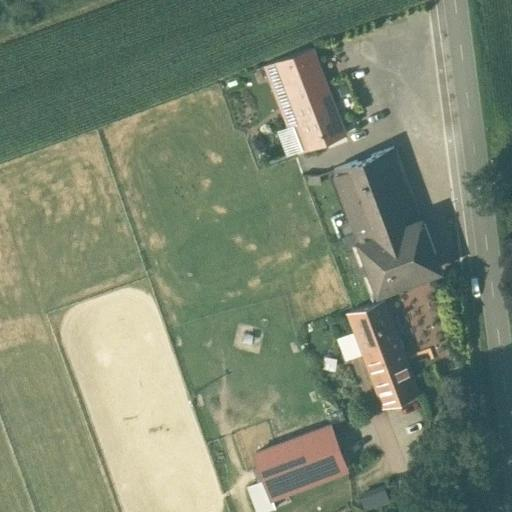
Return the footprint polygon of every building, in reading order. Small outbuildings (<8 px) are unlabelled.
[(312,45),(266,61),(298,151),(344,134),(312,45)] [(393,146),(333,168),(350,211),(334,216),(357,278),(365,275),(371,292),(438,267),(393,146)] [(384,295),(347,310),(382,403),(418,389),(384,295)] [(339,334),(343,353),(358,350),(354,331),(339,334)] [(275,505),(272,496),(348,470),(330,421),(250,448),(261,479),(247,484),(256,511),(275,505)]
